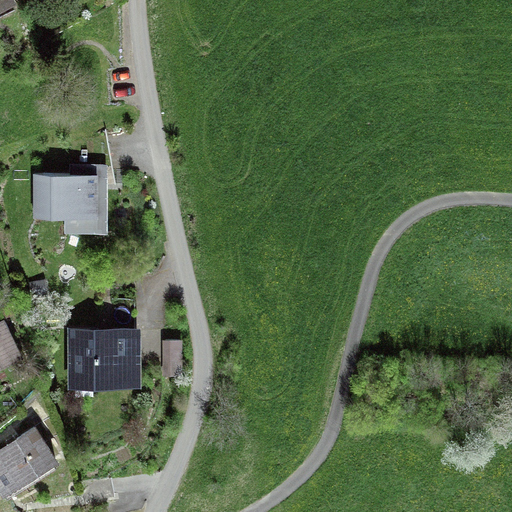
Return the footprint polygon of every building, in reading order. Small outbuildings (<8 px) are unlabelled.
[(0,0),(0,9),(11,4),(9,0),(0,0)] [(34,173),(34,214),(97,214),(97,173),(34,173)] [(0,320),(0,363),(19,354),(2,319),(0,320)] [(73,330),(73,380),(94,380),(94,374),(135,374),(135,330),(73,330)] [(0,448),(0,485),(4,492),(55,458),(34,426),(0,448)]
